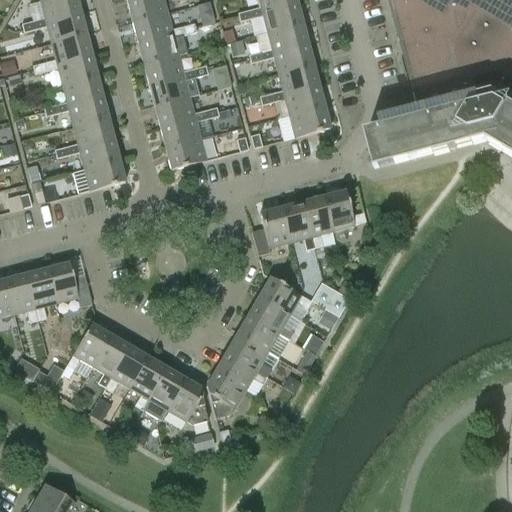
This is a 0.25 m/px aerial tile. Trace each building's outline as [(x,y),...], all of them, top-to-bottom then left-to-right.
[(45,25),(80,16),(75,0),(50,0),(39,3),(44,21),(45,25)] [(162,0),(141,0),(126,4),(132,25),(167,16),(162,0)] [(257,0),(260,10),(261,14),(296,5),(294,0),(257,0)] [(511,0),(388,0),(395,28),(403,58),(410,84),(418,115),(389,122),(390,128),(398,158),(462,141),(454,112),(453,106),(494,96),(511,106),(497,130),(497,132),(511,127),(511,0)] [(267,35),(302,26),(296,5),(261,14),(260,10),(249,13),(251,21),(262,18),(267,35)] [(201,18),(209,16),(206,6),(198,8),(201,18)] [(237,16),(239,24),(251,21),(249,13),(237,16)] [(85,37),(80,16),(45,25),(44,21),(33,24),(35,32),(46,29),(51,46),(85,37)] [(132,25),(137,46),(172,37),(173,41),(185,38),(182,30),(171,33),(167,16),(132,25)] [(21,27),(23,35),(35,32),(33,24),(21,27)] [(272,56),(307,47),(302,26),(267,35),(271,51),(272,56)] [(194,27),(182,30),(185,38),(196,35),(194,27)] [(56,67),(91,58),(85,37),(51,46),(55,62),(56,67)] [(173,41),(172,37),(137,46),(143,67),(178,58),(173,41)] [(231,58),(243,55),(239,42),(227,45),(231,58)] [(278,77),(312,68),(307,47),(272,56),(271,51),(260,54),(262,63),(273,60),(278,77)] [(260,54),(248,57),(250,66),(262,63),(260,54)] [(96,79),(91,58),(56,67),(55,62),(43,66),(46,74),(57,71),(62,88),(96,79)] [(143,67),(148,88),(183,79),(184,83),(196,80),(193,72),(182,75),(178,58),(143,67)] [(15,74),(12,61),(0,64),(0,76),(0,78),(15,74)] [(46,74),(43,66),(32,68),(34,77),(46,74)] [(283,98),(318,88),(312,68),(278,77),(282,93),(283,98)] [(205,69),(193,72),(196,80),(207,77),(205,69)] [(6,80),(8,88),(20,85),(18,77),(6,80)] [(67,109),(102,100),(96,79),(62,88),(66,104),(67,109)] [(184,83),(183,79),(148,88),(154,109),(188,100),(184,83)] [(288,119),(323,109),(318,88),(283,98),(282,93),(270,96),(273,105),(284,102),(288,119)] [(270,96),(259,99),(261,108),(273,105),(270,96)] [(390,128),(366,135),(376,172),(488,143),(511,157),(511,106),(494,96),(453,106),(454,112),(390,128)] [(243,100),(245,107),(255,105),(253,98),(243,100)] [(107,121),(102,100),(67,109),(66,104),(54,107),(57,116),(68,113),(72,130),(107,121)] [(154,109),(159,130),(194,121),(195,125),(207,122),(204,113),(193,116),(188,100),(154,109)] [(54,107),(43,110),(45,119),(57,116),(54,107)] [(294,140),(317,134),(329,131),(323,109),(288,119),(294,140)] [(218,119),(216,110),(204,113),(207,122),(218,119)] [(72,130),(77,146),(78,151),(113,142),(107,121),(72,130)] [(199,141),(195,125),(194,121),(159,130),(165,151),(199,141)] [(253,151),(261,149),(258,136),(250,139),(253,151)] [(239,155),(247,152),(244,140),(236,142),(239,155)] [(170,172),(205,163),(199,141),(165,151),(170,172)] [(83,172),(118,163),(113,142),(78,151),(77,146),(65,149),(68,158),(79,155),(83,172)] [(236,142),(222,146),(225,158),(239,155),(236,142)] [(17,156),(14,145),(2,149),(5,160),(17,156)] [(68,158),(65,149),(54,152),(56,161),(68,158)] [(89,194),(112,188),(124,185),(118,163),(83,172),(89,194)] [(36,167),(26,170),(29,184),(40,182),(36,167)] [(36,207),(38,207),(45,205),(41,193),(32,195),(36,207)] [(331,234),(353,228),(353,227),(365,224),(363,216),(351,219),(344,193),(322,199),(331,234)] [(19,198),(22,211),(31,209),(27,196),(19,198)] [(319,237),(331,234),(322,199),(301,204),(311,239),(314,251),(322,249),(319,237)] [(314,251),(311,239),(301,204),(280,210),(290,245),(302,241),(305,253),(314,251)] [(268,250),(290,245),(280,210),(259,216),(263,231),(251,234),(257,258),(270,255),(268,250)] [(84,278),(72,281),(68,265),(46,271),(55,306),(77,300),(79,310),(91,307),(84,278)] [(42,309),(55,306),(46,271),(25,276),(34,311),(37,323),(45,321),(42,309)] [(37,323),(34,311),(25,276),(4,282),(13,317),(26,314),(29,325),(37,323)] [(306,312),(310,304),(269,280),(257,299),(289,318),(296,306),(306,312)] [(0,320),(13,317),(4,282),(0,282),(0,320)] [(350,299),(355,289),(344,283),(338,293),(350,299)] [(282,329),(289,318),(257,299),(247,318),(278,336),(288,342),(292,335),(282,329)] [(288,342),(278,336),(247,318),(236,337),(277,361),(288,342)] [(90,327),(66,368),(74,373),(80,362),(92,369),(110,338),(90,327)] [(266,380),(277,361),(236,337),(225,355),(256,374),(266,380)] [(323,344),(311,337),(303,351),(307,353),(315,358),(323,344)] [(104,390),(110,380),(128,349),(110,338),(92,369),(103,376),(97,386),(104,390)] [(147,360),(128,349),(110,380),(104,390),(111,395),(118,384),(129,391),(147,360)] [(307,353),(299,367),(307,372),(315,358),(307,353)] [(266,380),(256,374),(225,355),(214,374),(245,392),(251,381),(262,387),(266,380)] [(129,391),(140,397),(134,408),(141,412),(166,371),(147,360),(129,391)] [(38,373),(32,382),(51,394),(63,373),(53,367),(46,378),(38,373)] [(184,382),(166,371),(141,412),(160,423),(166,413),(184,382)] [(231,417),(245,392),(214,374),(205,388),(215,421),(231,417)] [(290,378),(284,389),(294,395),(300,384),(290,378)] [(199,390),(184,382),(166,413),(191,427),(207,423),(199,390)] [(74,404),(85,410),(92,398),(82,391),(74,404)] [(89,417),(101,424),(110,408),(98,401),(89,417)] [(265,416),(254,420),(259,435),(270,431),(265,416)] [(132,429),(126,439),(141,448),(145,441),(144,435),(132,429)] [(222,446),(230,443),(227,432),(219,434),(222,446)] [(213,448),(209,436),(191,440),(194,453),(213,448)] [(33,507),(41,511),(70,511),(74,505),(44,487),(33,507)]
